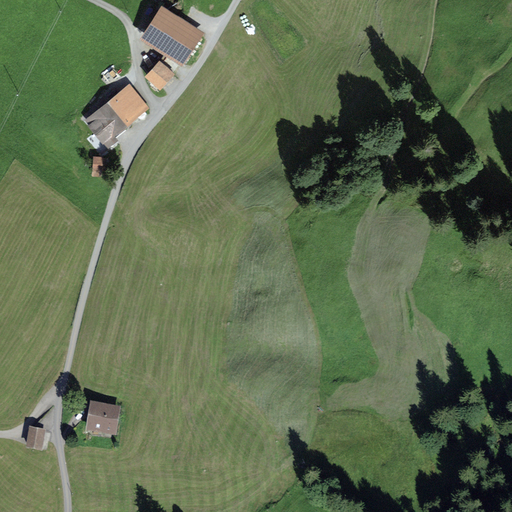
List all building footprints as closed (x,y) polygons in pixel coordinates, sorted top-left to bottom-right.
[(206,35),(166,9),(146,39),(187,66),(206,35)] [(176,73),(162,62),(150,78),(163,89),(176,73)] [(150,110),(132,86),(87,121),(106,145),(150,110)] [(107,159),(95,159),(94,176),(106,177),(107,159)] [(394,311),(380,313),(382,333),(396,331),(394,311)] [(123,411),(95,405),(89,433),(117,439),(123,411)] [(47,432),(34,430),(30,449),(44,452),(47,432)]
